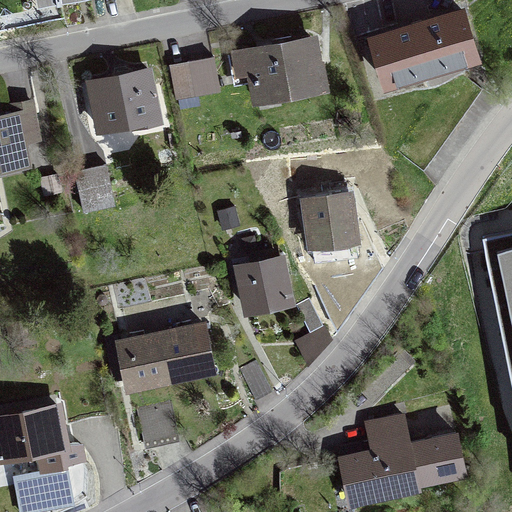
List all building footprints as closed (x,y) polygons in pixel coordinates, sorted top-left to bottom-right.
[(387,82),(475,55),(461,9),(373,36),(387,82)] [(319,64),(317,65),(312,38),(248,50),(256,97),(323,85),(319,64)] [(214,56),(170,64),(175,97),(220,89),(214,56)] [(148,69),(90,81),(98,127),(120,123),(120,120),(133,117),(134,123),(156,118),(148,69)] [(456,70),(447,82),(471,99),(480,86),(456,70)] [(471,99),(447,82),(439,93),(463,110),(471,99)] [(463,110),(439,93),(431,104),(454,121),(463,110)] [(0,116),(0,165),(26,160),(22,139),(38,136),(31,101),(13,104),(15,114),(0,116)] [(454,121),(431,104),(423,116),(446,133),(454,121)] [(446,133),(423,116),(414,127),(438,144),(446,133)] [(438,144),(414,127),(406,138),(430,155),(438,144)] [(421,168),(430,155),(406,138),(397,151),(421,168)] [(106,163),(75,170),(83,209),(114,203),(106,163)] [(306,198),(312,243),(354,236),(346,181),(329,183),(331,194),(306,198)] [(511,228),(482,234),(511,379),(511,228)] [(238,264),(248,308),(290,299),(280,255),(238,264)] [(309,331),(323,324),(309,297),(295,304),(309,331)] [(161,331),(170,376),(212,367),(203,323),(161,331)] [(119,340),(128,385),(170,376),(161,331),(119,340)] [(370,378),(382,390),(407,366),(395,354),(370,378)] [(240,369),(255,399),(272,390),(256,360),(240,369)] [(178,435),(171,401),(137,408),(144,442),(178,435)] [(78,442),(64,442),(57,404),(0,415),(0,455),(37,449),(41,470),(66,465),(66,463),(85,458),(82,445),(78,442)] [(342,458),(348,485),(351,497),(417,483),(416,480),(463,470),(455,433),(408,443),(402,414),(368,421),(375,450),(342,457),(342,458)] [(352,511),(354,511),(351,497),(348,485),(342,458),(317,464),(316,461),(289,467),(299,511),(352,511)] [(66,465),(41,470),(14,475),(21,511),(73,502),(66,465)]
